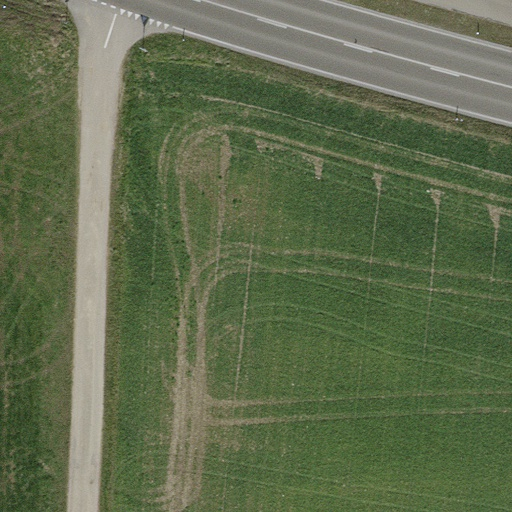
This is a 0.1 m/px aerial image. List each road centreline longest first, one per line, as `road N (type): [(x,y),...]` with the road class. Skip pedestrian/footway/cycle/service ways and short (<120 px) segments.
road 1 (track): [(91,511),(103,58),(115,0)]
road 2 (secondary): [(511,86),(219,0)]
